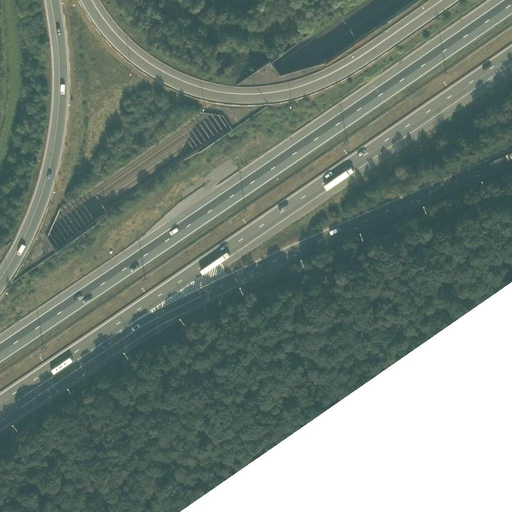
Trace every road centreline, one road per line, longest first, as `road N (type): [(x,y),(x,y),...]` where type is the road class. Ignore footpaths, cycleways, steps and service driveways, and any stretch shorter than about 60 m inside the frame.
road 1 (motorway): [(511,5),(0,351)]
road 2 (motorway): [(48,370),(511,57)]
road 3 (motorway): [(48,370),(80,365),(212,289),(511,157)]
road 4 (motorway): [(445,0),(361,58),(308,84),(262,94),(212,93),(171,77),(132,54),(87,0)]
road 5 (motorway): [(56,0),(65,73),(58,144),(28,236),(0,282)]
road 6 (track): [(0,154),(12,69),(6,0)]
